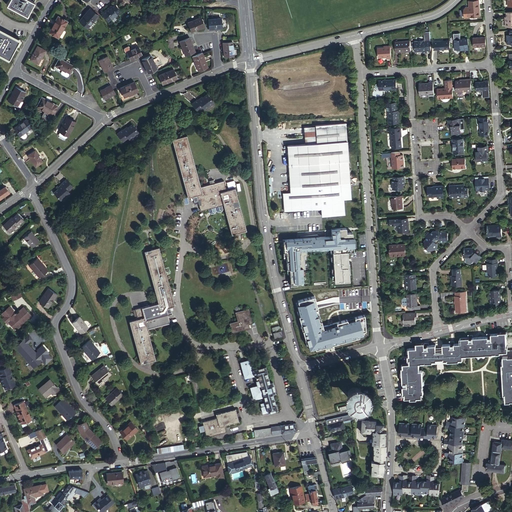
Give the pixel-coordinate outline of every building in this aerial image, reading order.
[(8,0),(6,4),(27,15),(34,1),(34,0),(8,0)] [(464,17),(478,16),(478,8),(479,8),(478,0),(475,0),(471,0),(469,1),(469,7),(466,7),(464,9),(464,17)] [(101,12),(107,20),(120,12),(114,4),(101,12)] [(89,9),(79,22),(87,28),(97,16),(89,9)] [(67,22),(58,18),(50,33),(58,38),(67,22)] [(204,26),(201,18),(188,23),(191,32),(204,26)] [(209,29),(221,28),(222,28),(221,18),(208,19),(209,24),(209,29)] [(511,29),(509,30),(509,34),(504,35),(501,35),(501,45),(506,45),(511,45),(510,43),(511,42),(511,29)] [(9,59),(19,41),(0,31),(0,54),(9,60),(9,59)] [(189,37),(180,42),(186,55),(196,51),(189,37)] [(474,47),(486,47),(485,37),(474,38),(474,47)] [(469,50),(468,38),(461,39),(454,39),(455,49),(460,49),(465,49),(465,50),(469,50)] [(427,51),(430,50),(429,39),(425,39),(425,41),(414,42),(414,52),(419,51),(420,50),(422,50),(423,51),(423,54),(427,53),(427,51)] [(450,49),(450,41),(433,42),(434,50),(450,49)] [(222,43),(224,57),(233,56),(232,42),(223,43),(222,43)] [(410,53),(410,45),(395,46),(396,57),(404,56),(404,54),(410,53)] [(130,60),(141,54),(137,46),(126,51),(130,60)] [(387,59),(391,59),(390,46),(386,47),(386,48),(383,48),(377,49),(378,58),(386,58),(387,59)] [(46,51),(38,47),(31,60),(39,64),(46,51)] [(202,53),(192,57),(195,63),(196,63),(199,71),(208,67),(202,53)] [(148,72),(156,68),(150,55),(142,59),(141,59),(148,72)] [(113,69),(108,58),(99,61),(105,73),(113,69)] [(73,66),(59,59),(55,66),(69,74),(73,66)] [(176,78),(173,70),(160,76),(163,83),(176,78)] [(471,93),(470,79),(465,80),(465,81),(460,81),(455,81),(456,92),(466,91),(466,93),(471,93)] [(379,91),(396,90),(395,80),(378,81),(379,91)] [(438,99),(453,98),(451,81),(445,81),(445,89),(437,90),(438,99)] [(477,91),(489,90),(488,81),(484,81),(484,82),(476,82),(477,91)] [(120,88),(121,91),(122,93),(124,97),(138,91),(134,82),(120,88)] [(434,97),(433,82),(428,82),(428,83),(429,85),(424,86),(424,84),(419,84),(419,96),(427,95),(428,97),(434,97)] [(110,85),(100,91),(104,99),(115,93),(110,85)] [(24,90),(16,86),(9,100),(17,105),(20,99),(24,90)] [(195,100),(190,104),(196,111),(201,107),(202,109),(212,102),(205,94),(201,97),(196,101),(195,100)] [(57,105),(42,98),(37,106),(52,114),(57,105)] [(397,111),(396,102),(386,103),(386,108),(388,108),(388,112),(387,112),(387,120),(398,119),(398,115),(399,115),(399,110),(397,111)] [(75,121),(66,117),(58,131),(59,132),(58,134),(58,136),(63,138),(65,138),(66,136),(67,136),(75,121)] [(33,127),(27,119),(16,128),(23,138),(24,139),(25,139),(26,138),(27,138),(27,137),(28,136),(28,135),(26,132),(33,127)] [(453,131),(451,131),(451,136),(461,135),(460,120),(448,121),(448,129),(451,129),(452,128),(453,131)] [(488,134),(488,121),(479,122),(480,135),(488,134)] [(121,129),(115,133),(120,140),(126,136),(127,138),(137,132),(131,123),(126,127),(122,130),(121,129)] [(344,199),(352,199),(347,123),(316,125),(316,126),(317,143),(306,144),(287,145),(290,192),(283,193),(284,211),(316,209),(322,208),(322,210),(322,216),(345,215),(344,199)] [(317,143),(316,126),(305,127),(306,144),(317,143)] [(390,129),(390,134),(391,144),(400,143),(400,134),(401,134),(400,128),(390,129)] [(247,231),(235,188),(227,190),(224,181),(201,187),(187,135),(172,139),(188,198),(193,196),(196,195),(198,202),(200,211),(208,208),(222,205),(223,204),(232,235),(247,231)] [(464,153),(463,138),(452,139),(452,144),(454,143),(454,149),(453,149),(453,154),(464,153)] [(488,146),(477,146),(478,151),(476,152),(476,161),(482,161),(483,163),(488,163),(487,157),(487,155),(486,154),(486,151),(487,151),(488,151),(488,146)] [(43,162),(36,151),(28,156),(36,167),(43,162)] [(399,155),(399,152),(391,153),(392,168),(403,168),(403,163),(401,163),(401,161),(402,161),(402,155),(399,155)] [(464,158),(452,159),(453,168),(460,167),(460,168),(465,168),(464,158)] [(488,175),(475,176),(476,190),(480,189),(480,190),(485,190),(485,189),(489,189),(488,175)] [(403,176),(392,177),(392,180),(391,180),(391,189),(402,188),(402,184),(402,180),(403,180),(403,176)] [(60,189),(55,193),(62,201),(71,193),(70,191),(75,187),(68,180),(63,185),(64,186),(60,189)] [(443,197),(442,185),(433,186),(433,187),(427,187),(428,197),(437,196),(437,198),(443,197)] [(0,191),(3,196),(9,192),(5,186),(0,189),(0,191)] [(469,200),(468,190),(464,190),(464,186),(456,187),(456,191),(455,191),(455,199),(461,199),(461,198),(464,198),(464,200),(469,200)] [(402,203),(401,195),(390,196),(390,200),(392,200),(392,209),(402,208),(402,203)] [(223,209),(222,205),(208,208),(209,213),(211,214),(215,213),(216,211),(217,211),(219,212),(222,211),(223,209)] [(18,215),(14,219),(19,225),(20,226),(25,222),(18,215)] [(14,219),(13,218),(3,226),(10,233),(19,225),(14,219)] [(406,223),(406,219),(395,219),(395,224),(397,224),(397,233),(408,233),(407,223),(406,223)] [(498,237),(503,237),(502,225),(496,226),(487,227),(488,236),(497,236),(498,237)] [(333,247),(335,282),(350,281),(348,259),(348,252),(354,251),(353,231),(346,232),(346,229),(346,227),(331,228),(332,236),(282,239),(282,241),(283,252),(286,252),(287,268),(290,268),(291,283),(304,282),(303,268),(305,268),(305,253),(306,253),(306,248),(333,247)] [(430,248),(432,250),(436,246),(436,243),(434,242),(436,241),(437,241),(439,242),(444,242),(446,240),(445,232),(443,231),(438,231),(438,229),(431,230),(428,233),(426,231),(423,235),(425,237),(423,240),(423,244),(428,249),(430,248)] [(40,242),(31,232),(24,238),(33,248),(40,242)] [(405,254),(404,243),(388,244),(389,254),(399,254),(399,255),(405,254)] [(174,306),(159,248),(144,252),(158,304),(135,310),(137,319),(129,321),(140,363),(155,359),(148,329),(170,323),(168,315),(166,308),(170,307),(174,306)] [(477,263),(483,257),(476,251),(475,252),(473,251),(473,249),(473,248),(464,248),(465,258),(466,258),(471,257),(474,260),(477,263)] [(485,276),(497,275),(497,270),(497,266),(498,266),(497,257),(488,258),(488,262),(487,262),(487,270),(485,270),(485,276)] [(48,271),(38,259),(29,266),(40,278),(48,271)] [(461,275),(461,269),(452,269),(453,276),(452,276),(453,286),(463,285),(462,275),(461,275)] [(414,280),(415,278),(415,273),(404,274),(404,279),(405,280),(406,290),(416,289),(416,282),(413,282),(414,280)] [(9,291),(13,299),(22,295),(18,287),(9,291)] [(57,295),(49,289),(40,302),(49,308),(57,295)] [(419,296),(419,292),(409,293),(406,293),(407,305),(412,305),(417,305),(417,296),(419,296)] [(466,292),(454,292),(455,296),(453,296),(455,313),(467,312),(465,296),(466,296),(466,292)] [(497,306),(501,305),(500,295),(499,295),(499,292),(495,292),(490,293),(491,304),(496,303),(497,306)] [(314,298),(296,303),(309,350),(326,345),(364,334),(364,316),(322,327),(314,298)] [(31,315),(25,307),(15,315),(13,313),(14,312),(9,307),(3,313),(6,317),(4,319),(7,322),(8,321),(15,330),(31,315)] [(252,325),(248,310),(234,313),(237,322),(229,325),(232,334),(250,329),(249,326),(252,325)] [(417,312),(403,313),(404,322),(411,322),(411,323),(416,323),(415,318),(415,316),(417,316),(417,312)] [(88,328),(79,317),(73,322),(82,333),(88,328)] [(505,354),(508,354),(508,353),(508,349),(507,349),(504,349),(504,343),(507,342),(507,339),(507,335),(499,335),(500,337),(495,337),(496,338),(481,339),(481,338),(463,339),(463,344),(455,345),(455,343),(451,343),(452,345),(444,345),(444,351),(444,361),(463,360),(463,358),(467,358),(471,358),(471,353),(475,353),(475,357),(478,357),(486,357),(489,357),(489,352),(493,352),(493,356),(501,356),(501,354),(505,354)] [(49,353),(44,346),(39,350),(40,351),(37,353),(29,345),(30,344),(30,343),(27,340),(26,339),(17,346),(35,367),(43,360),(42,359),(49,353)] [(100,353),(90,340),(81,347),(92,360),(100,353)] [(438,361),(437,351),(437,346),(429,346),(429,345),(425,345),(425,343),(418,344),(418,348),(410,349),(410,353),(411,356),(409,356),(409,360),(411,360),(411,364),(409,364),(404,364),(404,368),(403,368),(403,372),(403,376),(404,398),(411,398),(411,399),(417,399),(417,397),(421,397),(423,397),(423,393),(424,393),(424,386),(418,386),(418,382),(423,382),(423,374),(423,370),(420,370),(420,362),(438,361)] [(506,405),(511,404),(511,359),(508,360),(504,360),(504,364),(504,368),(502,367),(503,375),(507,375),(508,379),(503,379),(504,397),(506,397),(506,401),(506,405)] [(243,379),(253,376),(251,370),(248,360),(238,363),(243,379)] [(110,373),(103,365),(91,374),(98,383),(110,373)] [(12,373),(9,366),(0,370),(0,374),(1,377),(0,377),(0,378),(5,390),(16,385),(10,373),(12,373)] [(263,367),(261,367),(251,370),(253,376),(253,377),(254,376),(255,376),(256,376),(257,380),(254,381),(255,386),(249,388),(253,400),(262,398),(263,402),(264,405),(260,406),(259,407),(261,413),(276,409),(273,402),(270,394),(274,393),(271,382),(267,383),(265,374),(265,373),(263,367)] [(57,385),(51,379),(39,389),(45,396),(51,391),(52,392),(53,393),(55,391),(53,389),(57,385)] [(353,393),(354,393),(355,394),(356,395),(357,395),(359,395),(360,395),(361,394),(362,393),(363,393),(364,392),(365,390),(365,388),(365,386),(364,384),(363,383),(362,382),(361,381),(359,380),(357,380),(355,381),(354,381),(353,382),(352,383),(351,385),(351,386),(351,388),(351,389),(351,390),(352,391),(352,392),(353,393)] [(122,394),(117,388),(105,397),(110,404),(122,394)] [(77,412),(64,398),(56,406),(69,420),(77,412)] [(31,420),(23,401),(13,406),(16,412),(15,412),(21,425),(31,420)] [(201,426),(203,432),(205,438),(224,433),(222,426),(237,422),(233,409),(214,415),(215,419),(201,422),(201,426)] [(448,420),(447,424),(464,425),(465,425),(465,419),(464,419),(464,416),(454,415),(454,420),(448,420)] [(325,419),(327,424),(328,424),(327,422),(341,418),(342,422),(347,422),(352,421),(353,421),(352,416),(325,419)] [(328,430),(343,426),(342,422),(341,418),(327,422),(328,424),(327,424),(328,430)] [(381,428),(383,428),(383,423),(376,423),(376,420),(370,419),(370,420),(362,420),(361,431),(373,432),(372,443),(375,443),(374,456),(375,456),(375,460),(372,460),(371,474),(382,475),(383,467),(384,467),(384,461),(383,461),(383,457),(384,457),(386,457),(386,452),(386,444),(384,444),(385,436),(385,431),(383,430),(381,430),(381,428)] [(85,421),(77,424),(81,434),(94,448),(101,442),(94,433),(93,433),(88,427),(85,421)] [(138,429),(130,421),(119,432),(127,440),(138,429)] [(412,435),(412,427),(409,426),(409,424),(400,423),(399,434),(403,435),(408,435),(408,436),(412,437),(412,435)] [(282,434),(297,432),(295,424),(281,426),(282,434)] [(424,437),(425,427),(422,427),(422,424),(413,424),(412,427),(412,435),(416,435),(421,435),(420,437),(424,437)] [(452,428),(452,433),(462,433),(462,429),(463,429),(464,425),(447,424),(446,424),(446,428),(452,428)] [(429,425),(429,427),(425,427),(424,437),(428,437),(428,436),(433,436),(438,437),(438,425),(429,425)] [(282,434),(281,426),(271,427),(271,428),(272,435),(282,434)] [(43,428),(36,431),(36,432),(39,440),(43,438),(45,443),(48,450),(52,449),(43,428)] [(258,437),(272,435),(271,428),(257,430),(258,437)] [(74,440),(68,433),(56,443),(62,451),(74,440)] [(463,442),(463,437),(462,437),(462,433),(452,433),(452,438),(445,437),(445,441),(463,442)] [(496,471),(505,472),(505,471),(505,467),(506,465),(499,464),(500,453),(501,453),(501,448),(511,448),(511,439),(502,438),(502,443),(493,442),(491,464),(487,463),(486,470),(495,471),(496,471)] [(339,441),(329,443),(331,451),(336,450),(341,449),(339,441)] [(463,447),(463,442),(445,441),(445,445),(451,445),(451,451),(461,451),(461,447),(463,447)] [(42,444),(27,450),(30,458),(45,452),(45,451),(42,444)] [(158,453),(184,449),(183,445),(157,449),(158,453)] [(340,461),(348,459),(347,454),(349,453),(347,448),(341,449),(336,450),(331,451),(326,452),(329,462),(339,459),(340,461)] [(452,462),(462,462),(462,458),(463,458),(464,451),(461,451),(451,451),(446,450),(446,454),(452,454),(452,462)] [(247,452),(224,456),(225,460),(225,461),(226,463),(235,460),(242,458),(241,455),(247,454),(247,452)] [(286,464),(283,452),(273,454),(276,467),(281,466),(284,465),(286,464)] [(251,457),(244,459),(246,467),(253,465),(251,457)] [(316,457),(300,460),(302,467),(303,474),(306,473),(308,473),(305,463),(317,461),(316,457)] [(246,467),(244,459),(242,460),(242,458),(235,460),(237,469),(246,467)] [(226,463),(228,472),(237,469),(235,460),(226,463)] [(165,461),(152,464),(154,472),(167,469),(165,461)] [(471,484),(473,463),(464,462),(463,483),(464,483),(470,484),(471,484)] [(222,475),(219,463),(201,467),(203,476),(208,475),(208,476),(216,475),(216,477),(222,475)] [(123,481),(122,471),(106,472),(107,483),(123,481)] [(150,483),(147,471),(136,474),(139,486),(140,486),(142,485),(150,483)] [(269,489),(275,487),(271,476),(270,474),(265,475),(269,489)] [(407,481),(407,474),(403,474),(403,476),(403,492),(408,492),(408,491),(411,491),(412,481),(407,481)] [(427,481),(421,480),(421,482),(421,490),(424,490),(424,492),(430,492),(431,476),(431,474),(427,474),(427,481)] [(403,492),(403,476),(400,475),(400,482),(395,482),(394,491),(398,492),(398,493),(403,493),(403,492)] [(412,475),(412,481),(411,491),(411,492),(417,493),(417,491),(421,491),(421,490),(421,482),(415,481),(416,475),(412,475)] [(434,483),(434,476),(431,476),(430,492),(430,494),(435,494),(435,493),(439,493),(439,483),(434,483)] [(464,486),(459,489),(462,493),(466,490),(467,486),(470,487),(470,484),(464,483),(464,486)] [(41,485),(24,489),(26,496),(26,498),(25,499),(21,499),(22,502),(24,508),(25,511),(30,510),(29,507),(29,504),(30,504),(30,505),(35,503),(35,502),(36,502),(34,497),(43,495),(43,492),(48,491),(47,484),(41,485)] [(312,505),(317,504),(313,484),(306,486),(308,493),(309,492),(309,493),(310,497),(312,505)] [(0,494),(16,491),(15,485),(5,486),(5,487),(0,488),(0,494)] [(69,485),(66,489),(63,493),(58,499),(62,502),(64,500),(66,497),(70,492),(73,488),(69,485)] [(304,502),(300,485),(289,488),(292,504),(304,502)] [(159,487),(152,489),(154,495),(161,493),(159,487)] [(269,489),(267,489),(269,496),(278,493),(276,487),(275,487),(269,489)] [(344,488),(344,487),(332,490),(334,498),(346,495),(346,494),(344,488)] [(367,496),(381,494),(382,487),(371,488),(366,489),(367,496)] [(440,498),(445,506),(454,500),(463,495),(462,493),(459,489),(459,487),(440,498)] [(75,501),(77,503),(88,493),(81,490),(79,495),(81,496),(75,501)] [(56,497),(53,495),(48,501),(53,505),(51,507),(56,511),(57,511),(61,507),(63,509),(66,506),(65,505),(62,502),(58,499),(56,497)] [(102,511),(114,502),(107,495),(101,500),(100,501),(99,500),(94,504),(97,509),(100,511),(102,511)] [(100,501),(101,500),(99,498),(92,504),(96,509),(97,509),(94,504),(99,500),(100,501)] [(215,511),(213,500),(204,503),(207,511),(215,511)] [(497,511),(496,510),(496,511),(492,511),(491,510),(493,510),(493,509),(494,509),(493,508),(492,508),(491,505),(492,505),(491,504),(490,504),(489,502),(490,501),(489,500),(488,501),(488,500),(487,500),(487,501),(482,504),(481,503),(480,504),(480,503),(479,503),(479,504),(477,506),(476,505),(476,506),(472,508),(472,507),(471,508),(470,509),(471,510),(472,509),(473,511),(497,511)] [(24,508),(22,502),(14,504),(15,507),(16,510),(24,508)]
